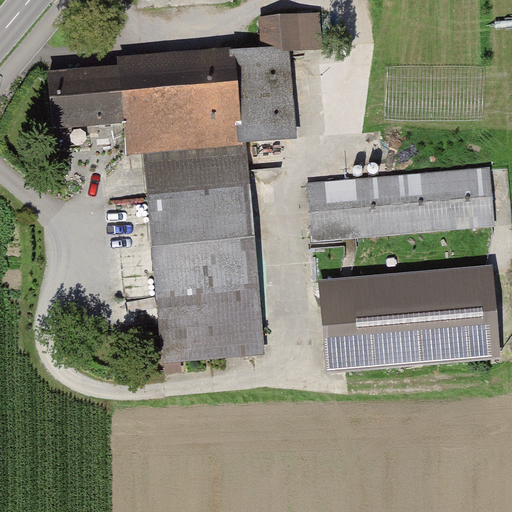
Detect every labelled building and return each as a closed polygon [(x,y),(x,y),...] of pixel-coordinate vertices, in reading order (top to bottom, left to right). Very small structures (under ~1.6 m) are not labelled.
[(316,16),(264,20),(267,53),(285,52),(318,49),(316,16)] [(231,63),(49,79),(53,127),(125,121),(127,154),(145,152),(240,144),(292,139),(285,52),(267,53),(231,57),(231,63)] [(258,349),(240,144),(145,152),(163,357),(258,349)] [(491,167),(307,181),(312,243),(495,229),(491,167)] [(494,268),(316,283),(324,372),(502,356),(494,268)]
